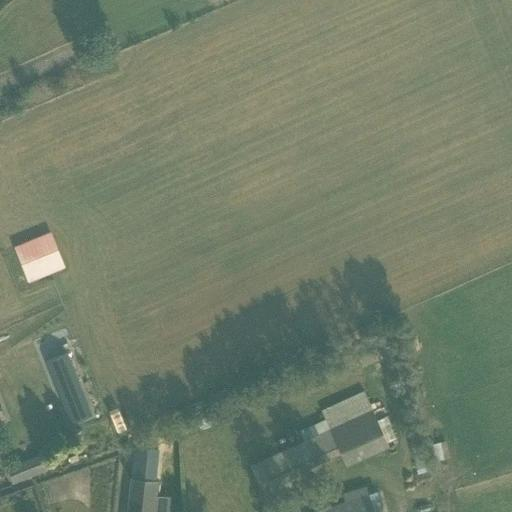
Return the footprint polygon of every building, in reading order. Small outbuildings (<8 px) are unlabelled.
[(14,243),(24,281),(64,270),(53,232),(14,243)] [(67,354),(46,362),(70,420),(90,412),(67,354)] [(264,459),(260,461),(268,478),(271,485),(304,470),(306,470),(339,455),(340,454),(340,453),(383,433),(382,433),(364,391),(321,411),(325,419),(329,430),(304,442),(264,459)] [(386,416),(377,420),(387,443),(396,438),(386,416)] [(69,428),(66,439),(75,442),(78,431),(69,428)] [(131,479),(127,511),(153,511),(157,481),(156,481),(159,449),(134,446),(131,479)] [(39,455),(6,468),(12,484),(46,471),(39,455)] [(371,511),(366,496),(316,511),(371,511)]
